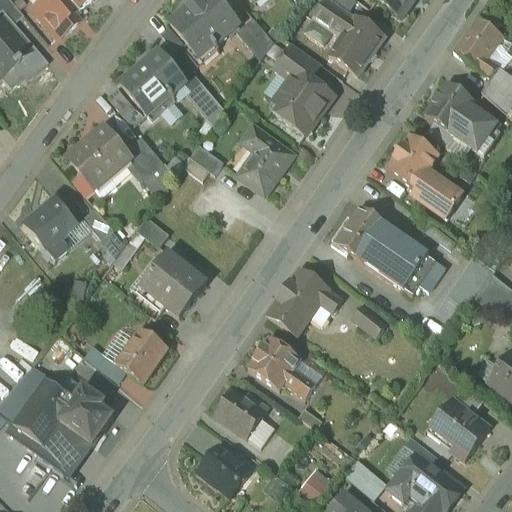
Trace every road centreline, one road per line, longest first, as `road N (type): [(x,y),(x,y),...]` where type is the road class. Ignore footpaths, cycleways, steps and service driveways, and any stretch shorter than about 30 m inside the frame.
road 1 (tertiary): [(464,0),(135,471)]
road 2 (residential): [(0,196),(143,0)]
